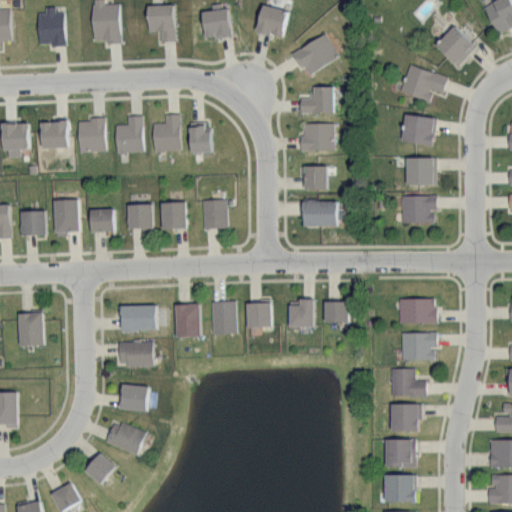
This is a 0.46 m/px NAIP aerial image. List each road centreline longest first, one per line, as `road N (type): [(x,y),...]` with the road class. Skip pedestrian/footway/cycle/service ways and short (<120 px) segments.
road 1 (residential): [(511,261),(0,272)]
road 2 (residential): [(511,72),(487,87),(479,111),(476,341),(452,450),(452,511)]
road 3 (residential): [(267,158),(263,124),(219,83),(168,75),(0,82)]
road 4 (residential): [(83,268),(81,399),(71,429),(40,455),(0,461)]
